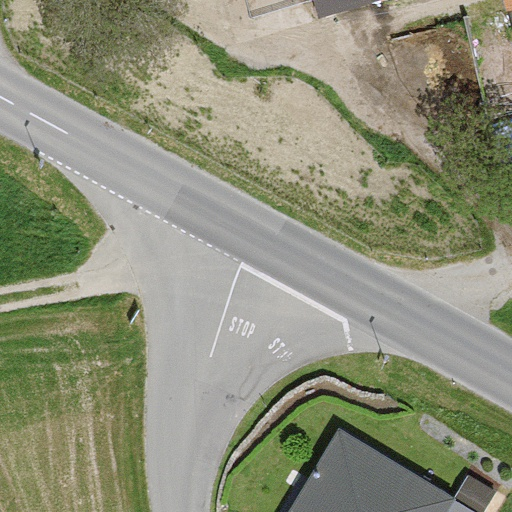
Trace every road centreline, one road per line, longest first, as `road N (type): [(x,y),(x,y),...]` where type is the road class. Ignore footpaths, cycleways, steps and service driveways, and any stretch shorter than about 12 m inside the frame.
road 1 (track): [(511,223),(476,175),(331,61),(231,38),(170,0)]
road 2 (residential): [(189,511),(184,472),(210,380),(284,247)]
road 3 (secondary): [(284,247),(511,367)]
road 4 (track): [(152,180),(130,252),(100,281),(0,300)]
road 5 (secondary): [(152,180),(0,94)]
road 6 (secondary): [(152,180),(284,247)]
